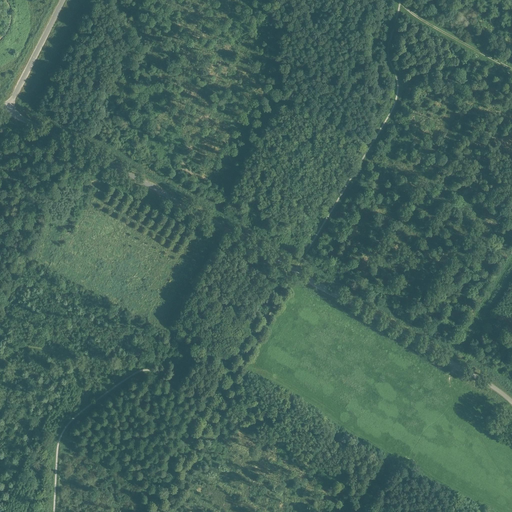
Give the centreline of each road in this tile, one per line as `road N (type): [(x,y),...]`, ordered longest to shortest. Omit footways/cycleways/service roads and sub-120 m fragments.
road 1 (unclassified): [(511,403),(185,205),(7,110)]
road 2 (track): [(511,487),(448,386),(511,275)]
road 3 (track): [(511,68),(398,0)]
road 4 (track): [(78,0),(20,117)]
road 5 (unclassified): [(7,110),(62,0)]
